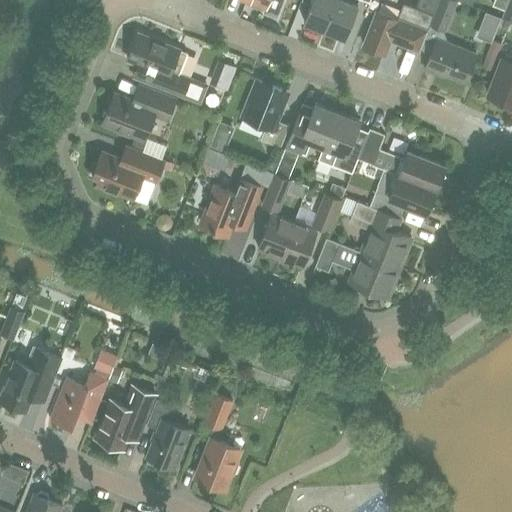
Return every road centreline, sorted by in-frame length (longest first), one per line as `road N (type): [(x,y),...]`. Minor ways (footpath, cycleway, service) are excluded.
road 1 (residential): [(55,164),(64,196),(85,219),(374,325),(405,312),(421,294),(490,133)]
road 2 (residential): [(490,133),(176,0)]
road 3 (residential): [(184,511),(0,437)]
road 4 (residential): [(55,164),(53,144),(106,0)]
